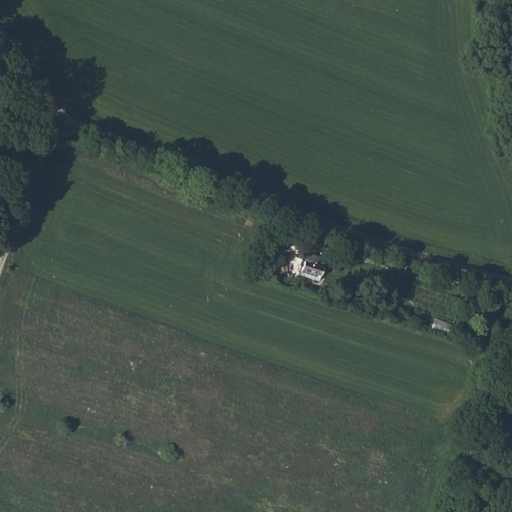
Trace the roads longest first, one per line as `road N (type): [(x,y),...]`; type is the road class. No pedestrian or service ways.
road 1 (unclassified): [(511,281),(385,246),(57,115)]
road 2 (track): [(0,272),(57,115),(0,29)]
